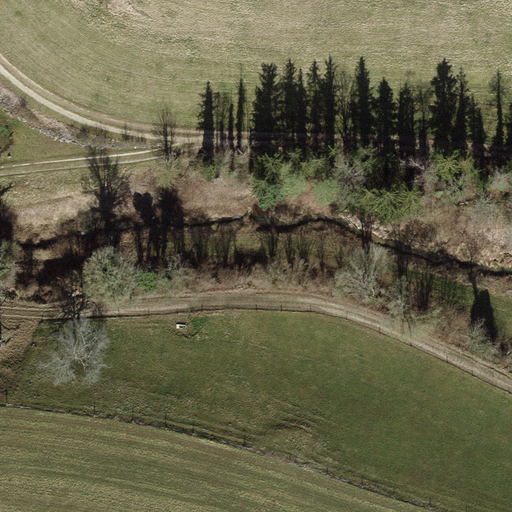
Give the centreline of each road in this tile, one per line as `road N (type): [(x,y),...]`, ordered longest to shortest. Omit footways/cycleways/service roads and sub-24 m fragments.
road 1 (track): [(511,151),(217,141),(147,131),(69,111),(0,58)]
road 2 (track): [(511,383),(361,314),(282,302),(0,309)]
road 3 (track): [(217,141),(0,167)]
